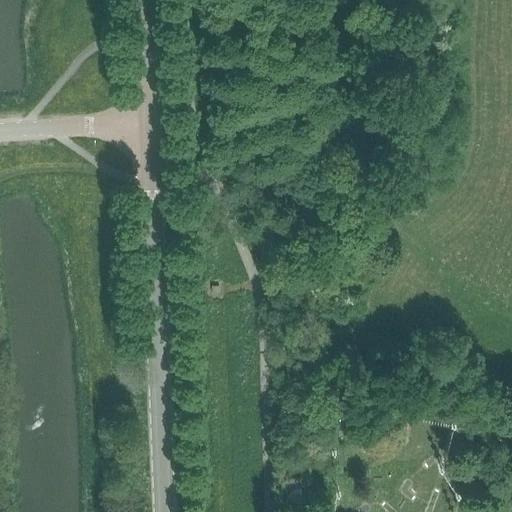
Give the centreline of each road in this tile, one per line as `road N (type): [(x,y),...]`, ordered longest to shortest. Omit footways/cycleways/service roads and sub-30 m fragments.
road 1 (unclassified): [(166,511),(152,125)]
road 2 (unclassified): [(0,130),(152,125)]
road 3 (unclassified): [(152,125),(146,0)]
